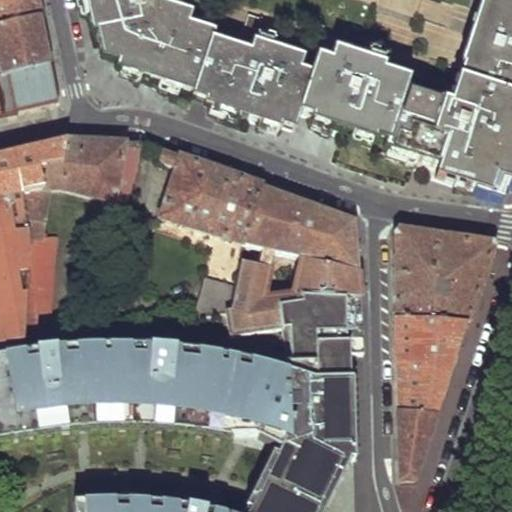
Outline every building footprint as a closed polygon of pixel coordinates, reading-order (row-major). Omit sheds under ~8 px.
[(0,0),(0,26),(40,19),(43,18),(38,0),(0,0)] [(82,0),(86,18),(89,33),(96,32),(100,57),(115,61),(116,70),(192,95),(191,98),(205,103),(203,107),(290,135),(292,133),(306,136),(310,120),(326,125),(325,130),(380,147),(380,144),(388,146),(386,154),(440,172),(438,180),(492,198),(497,182),(511,186),(511,125),(508,124),(511,111),(511,0),(480,0),(458,65),(462,65),(449,104),(404,89),(407,80),(379,71),(381,66),(334,48),(330,60),(317,57),(312,73),(298,68),(301,58),(251,43),(247,53),(210,41),(212,35),(186,26),(189,16),(161,6),(158,0),(82,0)] [(8,69),(10,75),(50,65),(40,19),(0,26),(0,71),(4,71),(8,69)] [(10,75),(17,112),(57,104),(50,65),(10,75)] [(0,347),(24,345),(28,240),(28,236),(27,233),(21,195),(42,190),(38,169),(62,163),(66,141),(0,156),(0,347)] [(140,145),(66,141),(62,163),(38,169),(42,190),(21,195),(27,233),(51,232),(53,191),(67,191),(117,204),(121,188),(132,189),(140,145)] [(209,170),(161,152),(156,164),(175,171),(157,218),(240,242),(260,188),(209,170)] [(306,205),(260,188),(240,242),(240,246),(298,258),(358,271),(356,247),(354,222),(306,205)] [(396,311),(396,323),(466,328),(479,287),(493,246),(396,232),(396,256),(396,284),(396,311)] [(54,241),(28,240),(24,345),(28,345),(50,342),(54,241)] [(359,285),(358,271),(298,258),(292,292),(263,295),(267,266),(238,263),(235,288),(232,312),(277,306),(310,301),(311,297),(358,298),(360,298),(359,285)] [(232,312),(235,288),(206,282),(202,318),(224,313),(228,313),(232,312)] [(99,511),(324,511),(349,463),(353,463),(349,358),(360,358),(358,298),(311,297),(310,301),(277,306),(232,312),(228,313),(232,339),(290,331),(290,367),(196,354),(174,352),(143,351),(104,351),(72,352),(40,356),(12,360),(0,362),(0,432),(6,431),(38,427),(55,424),(69,422),(75,422),(80,422),(91,421),(92,421),(103,420),(113,420),(130,421),(168,422),(173,422),(190,423),(192,423),(209,425),(224,428),(227,428),(236,430),(235,418),(285,442),(280,453),(277,459),(272,457),(255,493),(246,511),(248,511),(160,511),(148,511),(134,510),(117,509),(99,509),(99,511)] [(397,370),(398,414),(435,421),(451,374),(466,328),(396,323),(397,370)] [(398,414),(399,485),(413,486),(424,454),(435,421),(398,414)] [(235,418),(236,430),(227,428),(228,439),(259,438),(257,441),(280,453),(285,442),(235,418)] [(39,431),(38,427),(6,431),(7,436),(39,431)]
